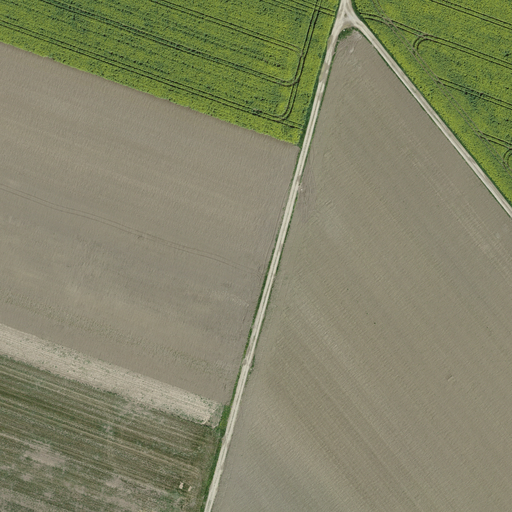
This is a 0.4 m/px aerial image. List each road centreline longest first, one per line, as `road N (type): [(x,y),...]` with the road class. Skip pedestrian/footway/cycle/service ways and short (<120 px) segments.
road 1 (track): [(208,511),(339,0)]
road 2 (track): [(344,0),(511,211)]
